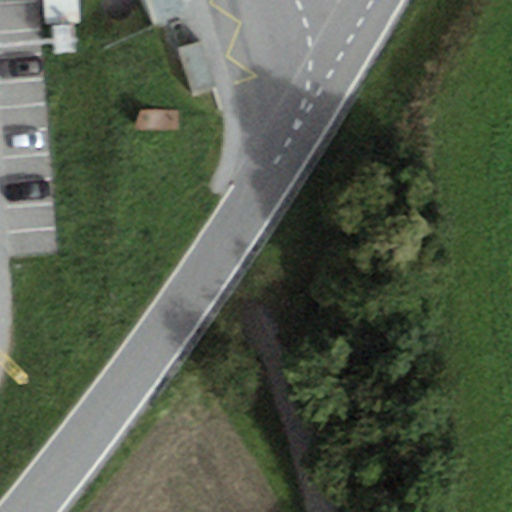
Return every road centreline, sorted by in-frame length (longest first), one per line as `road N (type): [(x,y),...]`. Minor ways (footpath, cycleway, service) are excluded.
road 1 (tertiary): [(347,48),(202,281),(35,511)]
road 2 (track): [(307,511),(249,313)]
